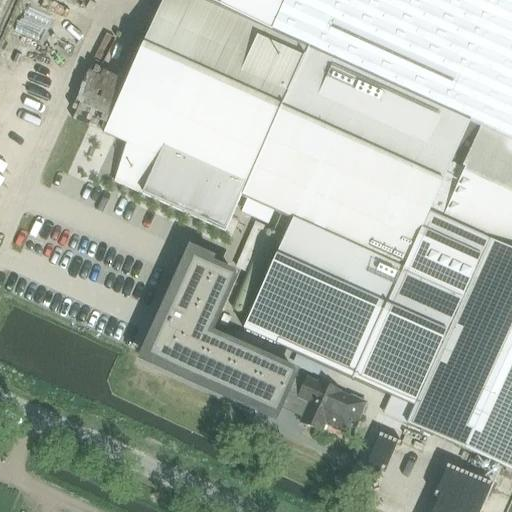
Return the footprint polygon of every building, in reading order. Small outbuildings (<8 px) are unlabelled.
[(164,0),(105,133),(104,134),(115,139),(158,159),(240,196),(243,197),(309,51),(313,53),(314,50),(199,0),(164,0)] [(199,0),(314,50),(336,0),(199,0)] [(511,0),(336,0),(314,50),(313,53),(470,125),(511,144),(511,0)] [(135,38),(138,25),(125,22),(122,35),(135,38)] [(248,199),(241,213),(267,225),(268,225),(274,211),(294,220),(403,270),(429,213),(511,251),(511,144),(470,125),(313,53),(309,51),(243,197),(248,199)] [(158,159),(143,194),(225,231),(230,218),(240,196),(158,159)] [(403,270),(353,380),(391,397),(415,408),(407,426),(511,473),(511,251),(429,213),(403,270)] [(294,220),(244,331),(353,380),(403,270),(294,220)] [(194,258),(149,357),(276,415),(279,409),(286,392),(294,376),(295,374),(208,335),(235,276),(209,265),(194,258)] [(294,376),(286,392),(299,398),(307,382),(294,376)] [(299,398),(299,399),(304,402),(304,401),(310,403),(302,419),(300,424),(319,432),(322,426),(350,438),(365,405),(318,383),(318,384),(308,379),(307,382),(299,398)]
